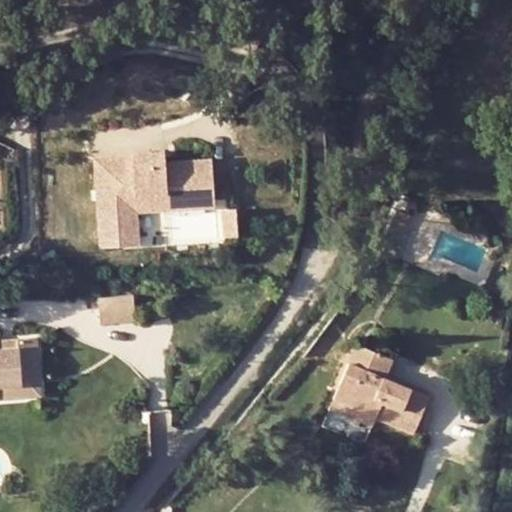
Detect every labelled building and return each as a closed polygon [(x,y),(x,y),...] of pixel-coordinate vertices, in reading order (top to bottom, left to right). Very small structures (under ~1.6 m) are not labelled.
[(119,254),(138,254),(138,241),(156,241),(155,219),(155,203),(188,202),(188,212),(235,211),(234,171),(173,172),(172,160),(154,161),(154,164),(117,165),(119,254)] [(172,160),(173,172),(187,171),(187,160),(172,160)] [(155,203),(155,219),(235,218),(235,211),(188,212),(188,202),(155,203)] [(396,208),(381,245),(389,262),(402,256),(398,246),(412,214),(396,208)] [(256,221),(243,222),(243,232),(257,232),(256,221)] [(257,232),(243,232),(243,248),(257,248),(257,232)] [(138,254),(156,253),(156,241),(138,241),(138,254)] [(131,330),(130,302),(103,303),(104,331),(131,330)] [(388,354),(355,342),(334,400),(372,413),(408,427),(422,389),(380,373),(388,354)] [(0,395),(21,393),(19,383),(40,381),(37,343),(17,345),(18,356),(0,357),(0,395)] [(0,406),(42,403),(40,381),(19,383),(21,393),(0,395),(0,406)] [(331,410),(369,424),(372,413),(334,400),(331,410)]
